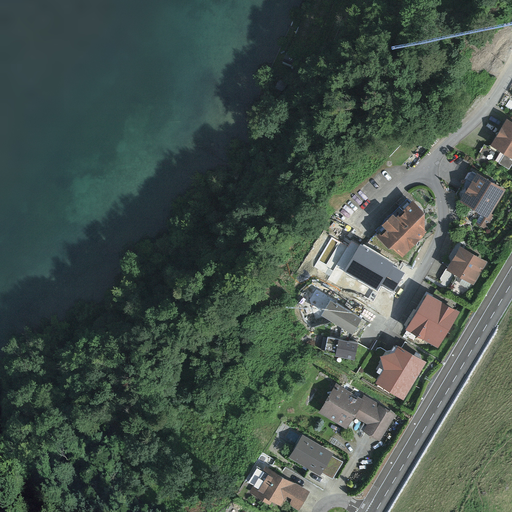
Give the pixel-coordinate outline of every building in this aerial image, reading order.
[(511,119),(495,144),(511,154),(511,119)] [(500,164),(511,168),(511,167),(511,156),(504,153),(500,164)] [(511,190),(511,187),(483,171),(466,200),(487,212),(480,225),(489,230),(511,190)] [(414,199),(384,231),(407,254),(438,222),(414,199)] [(405,272),(362,247),(348,271),(378,288),(381,283),(394,291),(405,272)] [(488,262),(467,247),(453,266),(474,281),(488,262)] [(427,295),(409,325),(437,342),(456,312),(427,295)] [(330,300),(323,313),(353,329),(360,316),(330,300)] [(328,335),(325,353),(355,358),(358,340),(328,335)] [(384,367),(376,381),(405,398),(427,360),(398,343),(395,349),(381,352),(384,367)] [(403,415),(346,381),(327,411),(360,431),(366,420),(375,425),(371,430),(388,440),(403,415)] [(343,453),(309,433),(297,454),(331,474),(343,453)] [(319,491),(275,463),(258,490),(284,506),(288,500),(295,504),(299,498),(310,505),(319,491)]
